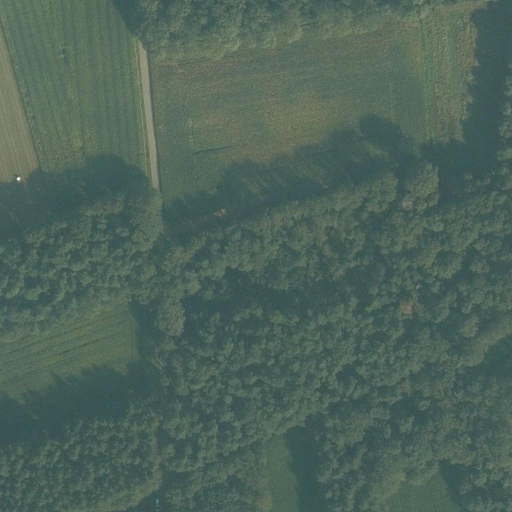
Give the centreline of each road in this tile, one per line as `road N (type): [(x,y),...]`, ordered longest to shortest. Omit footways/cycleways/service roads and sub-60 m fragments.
road 1 (unclassified): [(140,0),(159,226),(163,477)]
road 2 (unclassified): [(511,297),(435,356),(163,477)]
road 3 (track): [(427,359),(464,465),(511,503)]
road 4 (track): [(485,319),(444,270),(443,172)]
